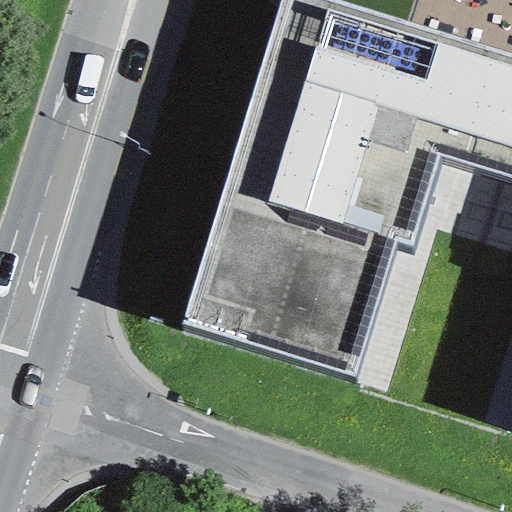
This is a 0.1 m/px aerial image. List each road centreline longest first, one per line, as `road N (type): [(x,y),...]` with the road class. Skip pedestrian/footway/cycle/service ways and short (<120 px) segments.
road 1 (residential): [(0,382),(376,511)]
road 2 (secondary): [(0,372),(113,0)]
